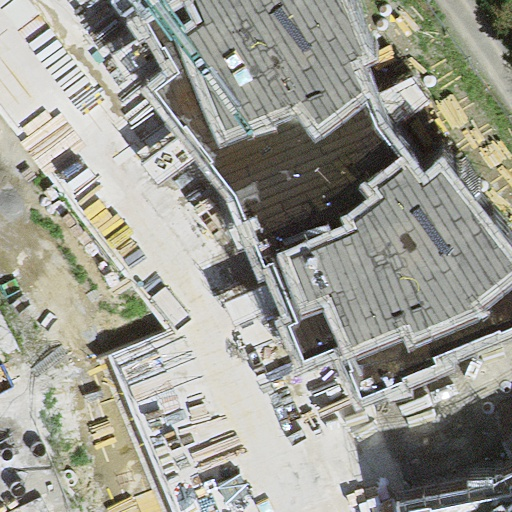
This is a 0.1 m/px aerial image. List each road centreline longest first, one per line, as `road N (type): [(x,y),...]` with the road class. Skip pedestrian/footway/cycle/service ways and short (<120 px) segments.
road 1 (unknown): [(0,84),(61,190),(201,511)]
road 2 (unknown): [(396,511),(511,450)]
